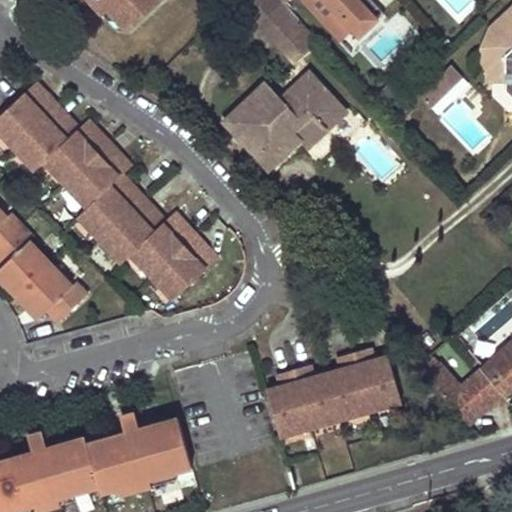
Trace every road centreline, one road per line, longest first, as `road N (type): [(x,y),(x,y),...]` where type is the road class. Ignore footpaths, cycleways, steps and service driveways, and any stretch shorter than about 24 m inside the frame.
road 1 (residential): [(0,20),(169,130),(252,218),(268,262),(254,304),(221,326),(41,377),(4,374)]
road 2 (secondary): [(511,448),(294,511)]
